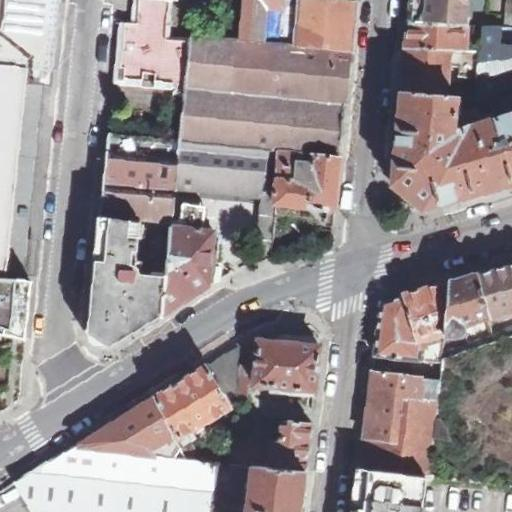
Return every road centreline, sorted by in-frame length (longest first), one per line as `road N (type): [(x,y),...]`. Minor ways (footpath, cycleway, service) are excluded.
road 1 (tertiary): [(78,404),(259,296),(353,266)]
road 2 (residential): [(353,266),(382,0)]
road 3 (unclassified): [(324,511),(353,266)]
road 4 (tertiary): [(353,266),(511,222)]
road 5 (unknown): [(511,366),(485,368),(481,386),(489,436),(511,440)]
